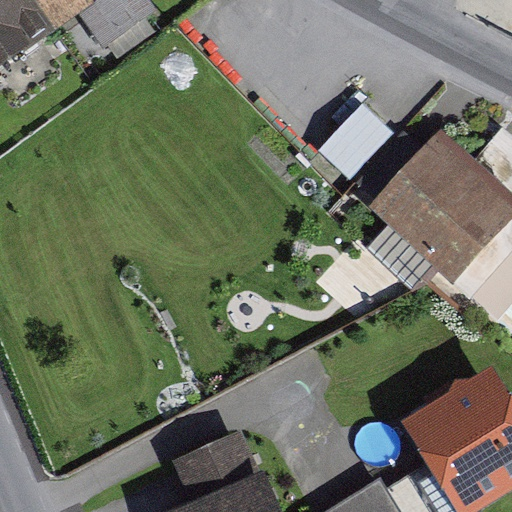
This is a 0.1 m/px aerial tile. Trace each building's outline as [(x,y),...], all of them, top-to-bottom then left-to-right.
[(0,0),(0,70),(85,11),(110,46),(165,7),(159,0),(0,0)] [(321,150),(354,180),(399,132),(366,102),(321,150)] [(511,218),(511,185),(447,126),(373,206),(454,280),(511,218)] [(150,181),(20,235),(66,345),(177,300),(156,249),(175,242),(150,181)] [(387,329),(334,361),(355,396),(408,365),(387,329)] [(511,392),(494,364),(402,420),(425,458),(334,511),(482,511),(511,494),(511,392)] [(282,511),(248,429),(179,459),(197,498),(164,511),(282,511)]
